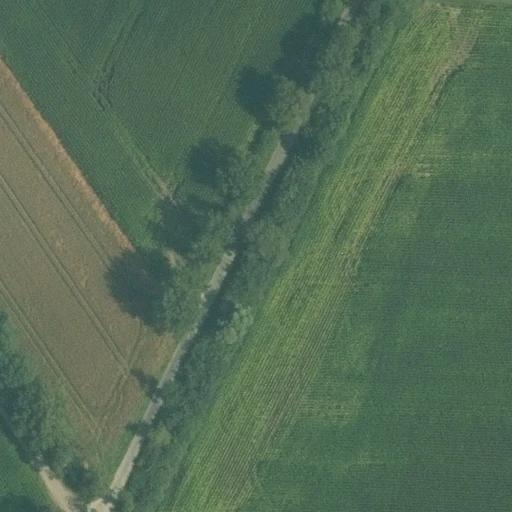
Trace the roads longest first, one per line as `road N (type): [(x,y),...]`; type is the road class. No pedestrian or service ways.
road 1 (track): [(351,0),(106,511)]
road 2 (track): [(88,511),(0,383)]
